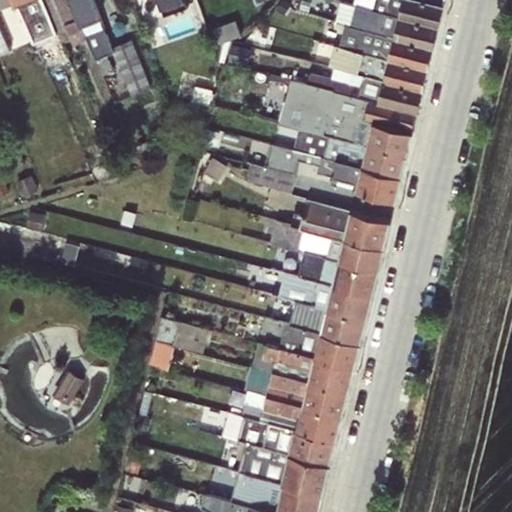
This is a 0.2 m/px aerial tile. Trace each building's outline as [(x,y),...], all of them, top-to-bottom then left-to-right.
[(16,0),(0,0),(0,52),(10,49),(0,25),(0,9),(17,2),(16,0)] [(16,0),(17,2),(35,41),(58,32),(44,0),(16,0)] [(71,0),(44,0),(58,32),(62,42),(70,39),(73,45),(89,39),(71,0)] [(93,0),(71,0),(89,39),(103,75),(114,70),(107,54),(114,52),(93,0)] [(161,0),(133,0),(142,23),(166,14),(161,0)] [(161,0),(166,14),(189,6),(186,0),(161,0)] [(354,0),(354,4),(439,24),(443,5),(423,0),(354,0)] [(439,24),(354,4),(340,1),(335,22),(345,24),(433,46),(439,24)] [(235,20),(212,29),(218,44),(230,39),(241,35),(235,20)] [(433,46),(345,24),(340,45),(428,67),(433,46)] [(133,39),(113,46),(114,52),(116,58),(115,58),(116,63),(118,63),(132,95),(151,87),(133,39)] [(251,48),(233,43),(229,60),(246,65),(251,48)] [(333,67),(423,88),(428,67),(334,44),(328,65),(333,67)] [(310,72),(308,82),(417,111),(423,88),(333,67),(331,78),(310,72)] [(417,111),(308,82),(291,79),(280,121),(301,127),(407,154),(417,111)] [(196,85),(192,101),(209,104),(213,88),(196,85)] [(301,127),(295,149),(402,175),(407,154),(301,127)] [(270,143),(264,165),(296,173),(299,160),(320,164),(318,172),(334,175),(332,183),(396,200),(402,175),(295,149),(270,143)] [(213,156),(204,172),(218,180),(227,165),(213,156)] [(296,173),(264,165),(251,161),(246,180),(291,191),(296,173)] [(31,174),(15,181),(22,197),(38,190),(31,174)] [(294,213),(291,222),(385,247),(391,219),(308,198),(304,214),(294,213)] [(29,210),(25,228),(41,232),(45,214),(29,210)] [(385,247),(291,222),(276,218),(270,241),(306,250),(325,255),(379,270),(385,247)] [(66,242),(61,262),(74,266),(80,246),(66,242)] [(299,274),(318,279),(325,255),(306,250),(299,274)] [(325,255),(318,279),(373,294),(379,270),(325,255)] [(373,294),(318,279),(299,274),(285,271),(279,294),(296,299),(367,318),(373,294)] [(296,299),(289,323),(361,342),(367,318),(296,299)] [(161,314),(154,340),(173,345),(202,352),(205,343),(209,344),(213,328),(161,314)] [(361,342),(289,323),(265,316),(261,333),(281,338),(279,345),(355,366),(361,342)] [(173,345),(154,340),(149,363),(167,368),(173,345)] [(355,366),(279,345),(258,340),(252,365),(349,390),(355,366)] [(349,390),(252,365),(245,389),(247,390),(343,415),(349,390)] [(68,367),(53,393),(69,403),(85,377),(68,367)] [(247,402),(244,415),(337,439),(343,415),(247,390),(244,402),(247,402)] [(337,439),(244,415),(228,411),(221,435),(246,442),(331,464),(337,439)] [(246,442),(239,469),(324,491),(331,464),(246,442)] [(239,469),(231,500),(279,511),(318,511),(324,491),(239,469)] [(279,511),(231,500),(205,493),(201,507),(211,511),(279,511)]
